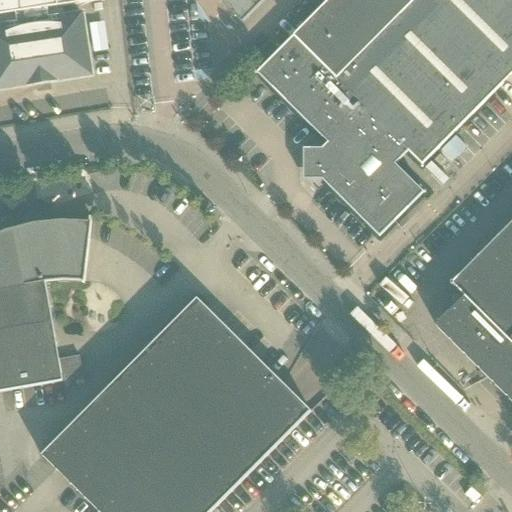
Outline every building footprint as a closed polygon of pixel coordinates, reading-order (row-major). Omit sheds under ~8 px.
[(101,0),(100,0),(0,0),(0,17),(16,15),(16,17),(18,27),(0,29),(0,90),(29,86),(32,85),(32,82),(53,79),(53,82),(57,82),(91,76),(82,17),(63,20),(63,17),(62,7),(102,1),(102,0),(101,0)] [(221,0),(232,10),(230,12),(242,24),(266,0),(221,0)] [(303,181),(322,181),(379,238),(423,193),(395,165),(408,152),(422,166),(511,75),(511,0),(330,0),(257,74),(328,144),(322,149),(303,149),(303,181)] [(0,393),(2,393),(63,383),(46,283),(64,280),(82,282),(82,284),(84,284),(90,239),(92,219),(90,219),(89,223),(62,222),(34,225),(7,232),(0,234),(0,393)] [(438,325),(436,327),(439,330),(450,341),(453,344),(464,355),(467,358),(478,369),(481,372),(511,402),(511,224),(451,285),(453,287),(454,286),(466,298),(460,303),(457,307),(450,314),(438,325)] [(85,413),(41,457),(96,511),(212,511),(297,427),(311,413),(197,300),(183,315),(110,388),(96,403),(85,413)]
